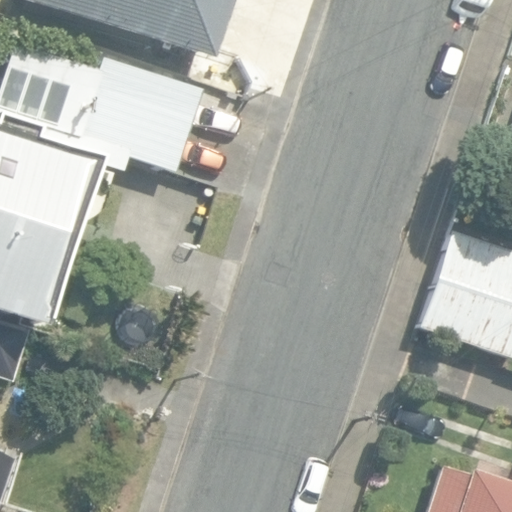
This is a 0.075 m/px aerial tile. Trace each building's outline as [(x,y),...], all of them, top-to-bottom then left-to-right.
[(7,0),(8,0),(204,63),(223,0),(7,0)] [(22,126),(168,172),(194,90),(49,44),(30,104),(0,94),(0,122),(21,129),(22,126)] [(0,318),(37,330),(94,157),(0,126),(0,318)] [(411,329),(506,361),(511,343),(511,255),(444,232),(411,329)] [(0,384),(5,386),(23,336),(0,327),(0,384)] [(511,511),(511,478),(509,486),(462,470),(460,476),(435,467),(419,511),(511,511)]
